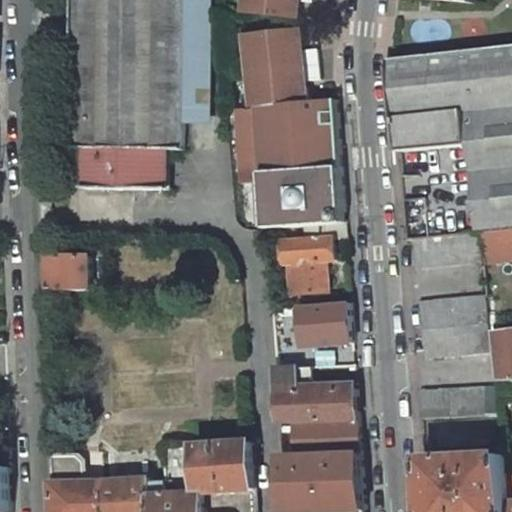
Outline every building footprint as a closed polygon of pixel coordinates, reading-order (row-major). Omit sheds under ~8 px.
[(77,0),(77,150),(88,150),(88,189),(168,191),(169,151),(185,150),(186,0),(77,0)] [(255,0),(255,11),(301,14),(303,0),(320,0),(329,1),(328,0),(255,0)] [(405,0),(405,3),(459,9),(459,0),(405,0)] [(471,10),(472,0),(459,0),(459,9),(471,10)] [(313,103),(310,81),(325,78),(322,48),(307,50),(304,29),(255,36),(258,73),(261,109),(313,103)] [(511,50),(391,64),(399,139),(413,138),(414,150),(465,145),(473,144),(470,116),(511,110),(511,50)] [(258,73),(227,76),(230,112),(261,109),(258,73)] [(307,228),(347,225),(338,100),(313,103),(261,109),(269,230),(307,228)] [(466,153),(473,153),(482,233),(483,236),(511,232),(511,110),(470,116),(473,144),(465,145),(466,153)] [(399,139),(400,152),(414,150),(413,138),(399,139)] [(291,264),(294,296),(329,293),(327,262),(337,262),(336,240),(348,239),(347,225),(307,228),(307,242),(287,243),(287,265),(291,264)] [(511,232),(483,236),(485,259),(486,264),(511,261),(511,232)] [(483,236),(482,233),(469,234),(472,261),(485,259),(483,236)] [(472,261),(469,234),(455,236),(458,262),(472,261)] [(458,262),(455,236),(442,237),(444,263),(458,262)] [(432,264),(444,263),(442,237),(429,239),(432,264)] [(429,239),(416,240),(419,266),(432,264),(429,239)] [(92,291),(90,259),(52,260),(53,292),(92,291)] [(493,327),(490,298),(475,299),(478,328),(493,327)] [(475,299),(461,301),(463,329),(478,328),(475,299)] [(461,301),(448,302),(450,331),(463,329),(461,301)] [(448,302),(434,304),(437,332),(450,331),(448,302)] [(422,305),(425,333),(437,332),(434,304),(422,305)] [(494,334),(493,327),(478,328),(480,353),(496,352),(494,334)] [(465,355),(480,353),(478,328),(463,329),(465,355)] [(453,356),(465,355),(463,329),(450,331),(453,356)] [(439,357),(453,356),(450,331),(437,332),(439,357)] [(427,358),(439,357),(437,332),(425,333),(427,358)] [(496,352),(500,383),(511,382),(511,332),(494,334),(496,352)] [(315,393),(313,369),(298,370),(299,394),(315,393)] [(283,424),(361,419),(359,390),(315,393),(299,394),(298,370),(279,371),(283,424)] [(476,419),(488,418),(485,389),(473,390),(476,419)] [(501,417),(498,389),(485,389),(488,418),(501,417)] [(449,421),(463,420),(460,390),(447,391),(449,421)] [(463,420),(476,419),(473,390),(460,390),(463,420)] [(434,391),(421,392),(423,422),(437,421),(434,391)] [(437,421),(449,421),(447,391),(434,391),(437,421)] [(364,456),(361,424),(283,429),(285,459),(364,456)] [(229,446),(230,467),(166,471),(166,484),(152,484),(153,511),(209,511),(208,499),(259,494),(255,444),(229,446)] [(119,467),(118,446),(102,446),(103,468),(119,467)] [(150,451),(143,451),(144,480),(151,480),(150,451)] [(285,459),(288,511),(367,511),(364,456),(285,459)] [(511,511),(511,504),(505,457),(426,461),(428,511),(511,511)] [(0,511),(15,511),(14,469),(0,467),(0,511)] [(153,511),(152,484),(151,480),(144,480),(104,481),(105,511),(153,511)] [(105,511),(104,481),(56,483),(58,511),(105,511)] [(208,499),(209,511),(259,511),(259,494),(208,499)]
